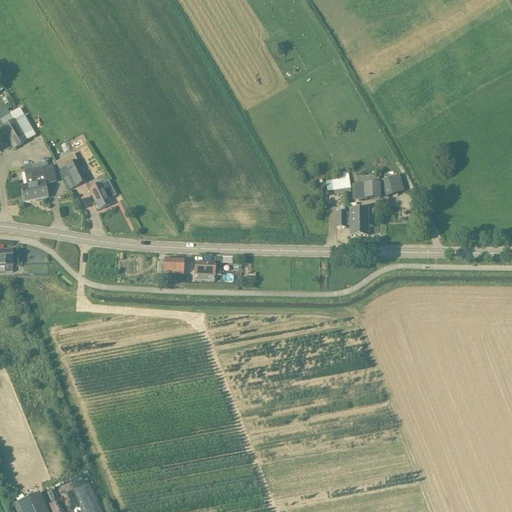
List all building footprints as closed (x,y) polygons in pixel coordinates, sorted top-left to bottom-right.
[(1,129),(13,151),(36,136),(19,109),(9,115),(9,116),(0,121),(3,127),(1,129)] [(77,162),(74,154),(56,164),(59,170),(69,191),(88,182),(78,161),(77,162)] [(55,183),(52,168),(36,171),(35,165),(23,167),(27,186),(20,187),(23,204),(48,199),(45,185),(55,183)] [(331,181),(333,192),(350,189),(348,179),(347,173),(340,174),(341,180),(331,181)] [(380,184),(379,184),(379,176),(356,177),(356,185),(352,185),(353,201),(364,200),(364,201),(380,200),(380,184)] [(392,196),(399,193),(400,194),(405,192),(399,176),(380,182),(386,198),(392,196)] [(94,188),(89,191),(99,211),(110,205),(108,200),(115,196),(108,181),(101,185),(100,183),(93,186),(94,188)] [(347,227),(350,227),(350,237),(368,237),(367,211),(356,211),(349,211),(349,215),(346,215),(346,213),(335,213),(335,230),(347,230),(347,227)] [(0,266),(4,266),(5,273),(13,272),(12,266),(12,251),(0,251),(0,266)] [(184,260),(164,260),(163,276),(163,281),(183,282),(183,277),(184,260)] [(215,264),(195,263),(195,276),(197,276),(196,282),(214,282),(214,277),(215,277),(220,277),(221,265),(215,265),(215,264)] [(56,502),(51,491),(47,493),(52,504),(49,505),(51,511),(61,511),(57,502),(56,502)] [(46,511),(39,494),(13,506),(15,511),(46,511)]
